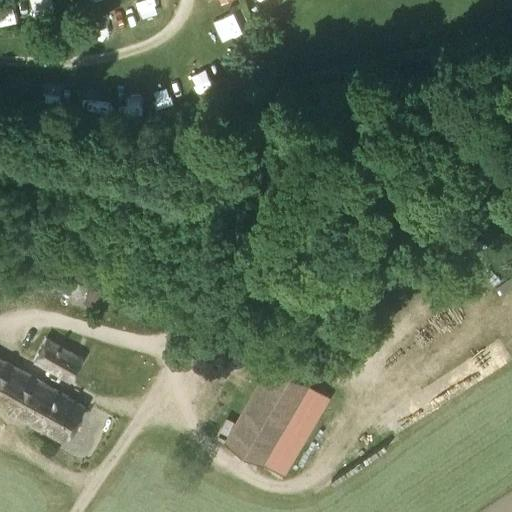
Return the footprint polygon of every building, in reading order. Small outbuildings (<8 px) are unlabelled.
[(130,0),(133,17),(152,15),(149,0),(130,0)] [(10,2),(0,3),(0,21),(13,19),(10,2)] [(221,40),(250,27),(241,7),(213,20),(221,40)] [(84,23),(89,41),(111,35),(106,17),(84,23)] [(106,279),(93,275),(90,287),(102,291),(106,279)] [(88,287),(84,302),(97,306),(102,291),(88,287)] [(35,359),(70,379),(82,358),(46,338),(35,359)] [(0,403),(64,440),(84,405),(0,358),(0,403)] [(310,384),(273,362),(227,440),(264,462),(265,461),(284,473),(329,396),(310,385),(310,384)]
